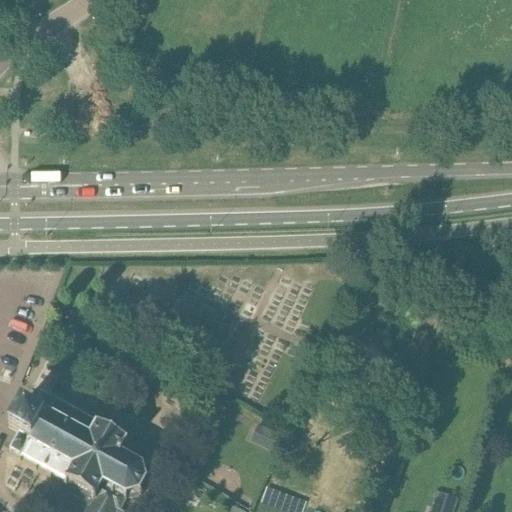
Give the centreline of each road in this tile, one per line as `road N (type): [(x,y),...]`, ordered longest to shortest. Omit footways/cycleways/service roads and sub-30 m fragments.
road 1 (primary): [(0,225),(314,218),(511,199)]
road 2 (primary): [(511,169),(0,181)]
